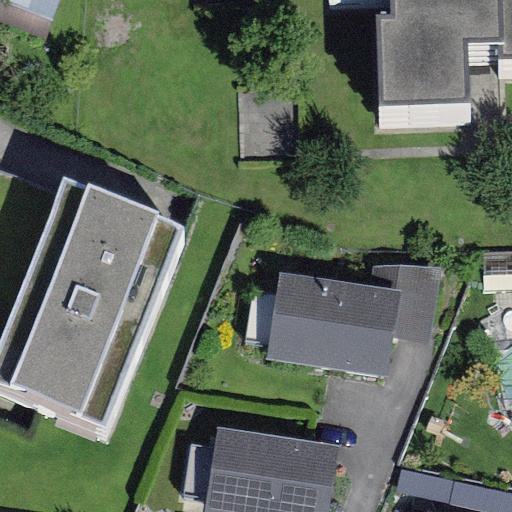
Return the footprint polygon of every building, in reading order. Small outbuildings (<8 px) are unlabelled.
[(381,134),(474,130),(472,69),(502,68),(503,83),(511,82),(511,0),(330,0),(331,14),(392,11),(394,40),(378,41),(381,134)] [(0,369),(0,402),(109,446),(187,249),(67,202),(0,369)] [(396,390),(409,303),(288,283),(286,297),(277,351),(274,371),(396,390)] [(255,347),(277,351),(286,297),(264,293),(255,347)] [(511,336),(494,338),(499,399),(511,398),(511,336)] [(338,511),(346,457),(225,438),(223,454),(215,506),(213,511),(338,511)] [(192,503),(215,506),(223,454),(200,451),(192,503)]
